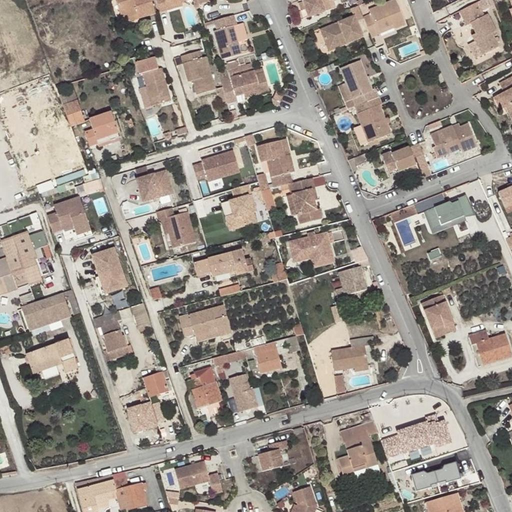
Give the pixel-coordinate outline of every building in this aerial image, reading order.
[(116,0),(123,22),(138,18),(139,21),(157,16),(151,0),(116,0)] [(156,0),(161,14),(169,12),(169,8),(182,5),(195,0),(156,0)] [(302,0),(302,1),(305,9),(307,17),(323,11),(319,0),(302,0)] [(363,20),(371,39),(379,35),(378,32),(393,26),(394,29),(394,30),(405,26),(394,0),(369,11),(371,16),(363,19),(363,20)] [(486,16),(479,2),(461,11),(468,25),(472,23),(474,28),(477,33),(473,35),(483,55),(500,47),(493,33),(497,32),(489,14),(486,16)] [(353,18),(320,32),(328,50),(340,44),(341,47),(362,38),(356,23),(363,20),(363,19),(358,7),(350,10),(353,18)] [(238,31),(235,21),(217,26),(220,36),(217,36),(225,65),(244,60),(236,32),(238,31)] [(379,35),(394,29),(393,26),(378,32),(379,35)] [(181,57),(183,65),(189,64),(193,83),(197,97),(216,91),(206,58),(201,59),(199,52),(181,57)] [(142,77),(146,89),(152,109),(170,103),(162,71),(157,73),(153,62),(136,68),(138,78),(142,77)] [(355,108),(378,99),(375,91),(372,92),(359,62),(339,71),(346,85),(352,101),(355,108)] [(189,64),(183,65),(189,83),(193,83),(189,64)] [(230,72),(220,76),(223,88),(234,85),(233,81),(230,72)] [(223,88),(228,107),(239,104),(238,99),(245,97),(254,94),(256,99),(272,94),(266,76),(258,79),(256,74),(233,81),(234,85),(223,88)] [(511,78),(500,84),(504,93),(498,96),(504,110),(505,109),(511,123),(511,78)] [(348,103),(352,101),(346,85),(341,87),(348,103)] [(152,109),(146,89),(138,91),(144,111),(152,109)] [(74,91),(59,96),(66,116),(80,111),(74,91)] [(504,110),(498,96),(493,99),(499,112),(504,110)] [(381,106),(378,99),(355,108),(358,115),(357,115),(362,127),(369,145),(391,136),(379,107),(381,106)] [(69,125),(71,128),(85,122),(80,111),(66,116),(69,125)] [(110,114),(89,120),(93,130),(86,132),(90,147),(97,145),(98,148),(119,141),(110,114)] [(453,132),(452,129),(431,137),(435,149),(433,150),(438,160),(461,151),(463,154),(477,147),(468,126),(460,129),(453,132)] [(369,145),(362,127),(354,130),(361,148),(369,145)] [(285,140),(280,142),(284,157),(289,156),(285,140)] [(284,157),(280,142),(257,147),(261,163),(267,162),(270,173),(273,189),(288,185),(291,184),(289,174),(293,173),(289,156),(284,157)] [(428,168),(419,146),(409,150),(409,149),(391,155),(391,153),(380,157),(388,178),(398,174),(415,167),(417,172),(428,168)] [(207,183),(239,173),(232,152),(201,161),(201,163),(192,166),(196,181),(205,178),(207,183)] [(267,162),(261,163),(264,175),(270,173),(267,162)] [(415,167),(398,174),(400,179),(417,172),(415,167)] [(428,168),(417,172),(421,182),(432,177),(428,168)] [(172,195),(165,172),(135,181),(142,204),(172,195)] [(264,175),(256,177),(261,192),(268,190),(264,175)] [(102,178),(78,184),(81,194),(104,187),(102,178)] [(291,184),(288,185),(291,196),(292,196),(297,216),(299,225),(321,220),(318,210),(315,211),(311,191),(314,191),(311,180),(291,184)] [(255,212),(248,186),(231,191),(234,201),(228,202),(236,229),(255,223),(252,213),(255,212)] [(511,206),(511,187),(498,195),(506,209),(511,206)] [(443,194),(424,202),(428,212),(447,205),(443,194)] [(291,196),(286,197),(291,217),(297,216),(292,196),(291,196)] [(58,213),(49,216),(54,233),(64,229),(64,226),(74,222),(75,226),(78,235),(93,231),(81,197),(56,205),(58,213)] [(428,212),(427,212),(434,229),(455,221),(456,222),(474,215),(467,197),(458,201),(458,203),(450,205),(449,204),(447,205),(428,212)] [(236,229),(228,202),(221,205),(229,231),(236,229)] [(171,209),(163,211),(176,249),(195,243),(187,213),(174,217),(171,209)] [(176,249),(163,211),(156,213),(158,222),(160,221),(164,220),(168,235),(172,250),(176,249)] [(0,296),(43,281),(27,234),(0,243),(0,296)] [(326,234),(289,243),(293,263),(311,259),(317,257),(320,267),(333,263),(326,234)] [(105,281),(97,284),(101,297),(128,288),(115,247),(92,255),(99,278),(104,276),(105,281)] [(211,273),(212,275),(234,269),(236,277),(247,273),(241,251),(193,265),(197,277),(211,273)] [(320,267),(317,257),(311,259),(313,268),(320,267)] [(155,267),(156,277),(185,272),(183,262),(155,267)] [(287,280),(283,266),(275,268),(277,276),(279,282),(287,280)] [(367,291),(360,267),(338,274),(343,289),(336,291),(341,306),(368,297),(367,291)] [(310,279),(292,285),(296,298),(315,293),(312,284),(310,279)] [(221,297),(240,292),(239,287),(219,292),(221,297)] [(158,288),(149,291),(151,297),(160,294),(158,288)] [(63,295),(42,303),(45,311),(50,326),(71,319),(63,295)] [(422,304),(434,333),(444,329),(446,331),(456,327),(443,296),(422,304)] [(139,327),(151,324),(144,302),(133,306),(139,327)] [(23,309),(25,318),(45,311),(42,303),(23,309)] [(223,307),(197,314),(204,335),(218,331),(219,337),(230,334),(223,307)] [(31,333),(50,326),(45,311),(25,318),(31,333)] [(122,311),(97,320),(100,329),(117,324),(125,321),(122,311)] [(204,335),(197,314),(179,319),(184,337),(195,335),(195,336),(204,335)] [(118,327),(117,324),(100,329),(102,332),(118,327)] [(118,327),(102,332),(105,343),(104,343),(107,354),(126,348),(123,337),(121,337),(118,327)] [(204,335),(206,341),(219,337),(218,331),(204,335)] [(484,332),(470,336),(472,344),(477,344),(483,365),(511,356),(511,353),(507,335),(489,340),(487,331),(484,332)] [(197,343),(206,341),(204,335),(195,336),(197,343)] [(370,335),(346,340),(348,347),(329,351),(332,371),(352,368),(365,365),(363,353),(359,354),(357,346),(361,345),(372,343),(370,335)] [(300,351),(296,336),(289,339),(291,347),(293,353),(300,351)] [(275,342),(276,350),(291,347),(289,339),(275,342)] [(27,356),(32,370),(61,360),(63,366),(66,375),(80,370),(70,341),(27,356)] [(275,342),(253,348),(261,374),(282,368),(276,350),(275,342)] [(243,351),(225,355),(227,361),(245,357),(243,351)] [(225,355),(212,359),(215,368),(228,364),(227,361),(225,355)] [(61,360),(32,370),(34,376),(63,366),(61,360)] [(165,378),(168,377),(166,371),(142,379),(148,399),(170,392),(165,378)] [(244,375),(229,379),(238,413),(257,408),(252,389),(248,390),(244,375)] [(199,378),(185,382),(188,393),(192,392),(198,409),(221,402),(216,384),(202,388),(199,378)] [(151,406),(158,427),(165,425),(160,409),(158,409),(157,404),(151,406)] [(378,440),(385,460),(432,444),(434,448),(448,443),(441,423),(433,426),(430,417),(418,421),(419,426),(378,440)] [(377,433),(373,422),(340,433),(343,443),(344,443),(348,456),(338,459),(344,478),(354,476),(354,478),(378,471),(367,436),(377,433)] [(258,458),(263,474),(283,469),(279,453),(288,451),(286,443),(269,448),(271,455),(258,458)] [(440,468),(433,470),(438,486),(458,480),(453,467),(446,463),(442,464),(440,468)] [(206,464),(176,472),(180,491),(210,484),(213,497),(223,495),(218,476),(209,479),(206,464)] [(412,478),(416,492),(438,486),(433,470),(425,472),(422,470),(416,471),(412,478)] [(86,482),(87,488),(113,482),(112,476),(86,482)] [(125,479),(113,482),(116,493),(121,509),(128,508),(128,511),(147,506),(143,490),(148,489),(146,483),(128,487),(125,479)] [(87,488),(77,491),(81,506),(82,511),(104,511),(105,511),(106,510),(107,510),(108,509),(109,509),(110,509),(108,501),(106,496),(116,493),(113,482),(87,488)] [(310,489),(294,494),(298,508),(296,511),(315,511),(317,509),(310,489)] [(116,493),(106,496),(108,501),(118,499),(116,493)] [(462,506),(458,493),(452,495),(455,508),(462,506)] [(452,495),(427,503),(429,511),(463,511),(462,506),(455,508),(452,495)]
